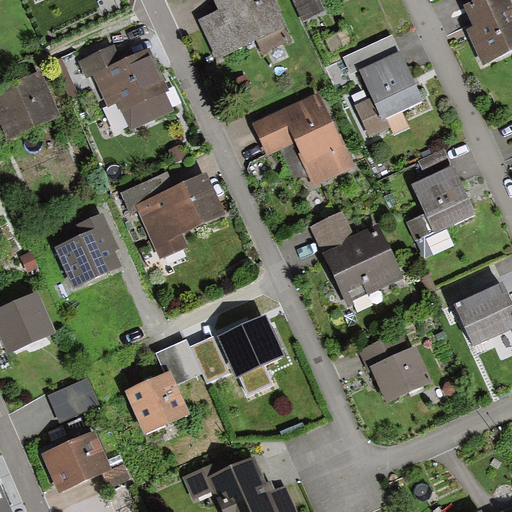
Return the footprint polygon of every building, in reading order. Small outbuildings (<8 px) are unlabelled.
[(284,32),(269,0),(211,0),(221,21),(201,29),(215,62),(284,32)] [(511,51),(511,4),(510,0),(477,0),(465,6),(475,26),(467,30),(484,65),(511,51)] [(359,71),(400,52),(391,34),(343,58),(351,75),(359,71)] [(116,43),(78,60),(86,79),(93,76),(108,108),(118,104),(130,132),(176,111),(168,93),(171,92),(150,46),(123,58),(116,43)] [(400,52),(359,71),(372,97),(355,105),(371,138),(393,128),(387,117),(423,101),(400,52)] [(38,69),(0,85),(0,117),(8,136),(57,115),(38,69)] [(320,90),(252,123),(268,156),(296,143),(300,151),(297,153),(314,187),(357,166),(320,90)] [(476,213),(454,165),(412,185),(434,232),(476,213)] [(225,213),(205,171),(165,190),(159,175),(121,193),(131,215),(140,211),(161,257),(188,245),(182,233),(225,213)] [(379,224),(354,236),(342,211),(309,227),(346,305),(405,278),(379,224)] [(103,213),(77,225),(81,235),(55,247),(74,288),(122,266),(115,249),(119,248),(103,213)] [(511,331),(511,299),(506,286),(460,307),(478,347),(511,331)] [(52,331),(32,290),(0,305),(0,337),(7,352),(52,331)] [(267,313),(218,336),(237,377),(239,376),(248,396),(274,384),(265,366),(287,356),(267,313)] [(417,346),(410,349),(402,330),(357,350),(368,375),(374,372),(386,401),(432,381),(417,346)] [(213,336),(191,347),(203,373),(207,381),(229,371),(213,336)] [(156,353),(165,373),(170,371),(177,385),(203,373),(191,347),(187,339),(156,353)] [(177,385),(170,371),(165,373),(126,391),(146,435),(190,414),(177,385)] [(89,379),(49,396),(60,423),(101,406),(89,379)] [(113,466),(95,430),(43,455),(61,491),(113,466)] [(266,482),(254,457),(224,470),(220,461),(183,477),(194,503),(215,494),(222,511),(298,511),(286,484),(277,488),(273,479),(266,482)]
